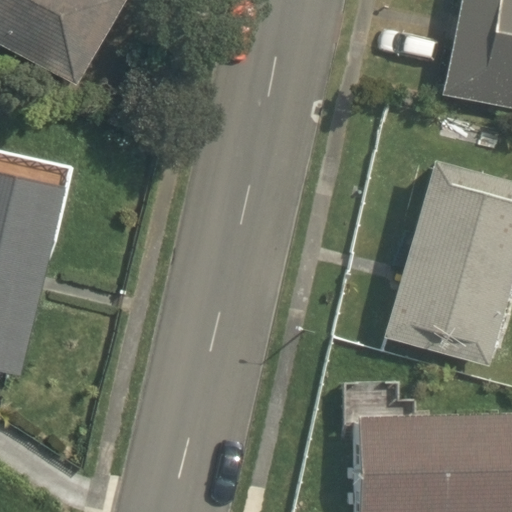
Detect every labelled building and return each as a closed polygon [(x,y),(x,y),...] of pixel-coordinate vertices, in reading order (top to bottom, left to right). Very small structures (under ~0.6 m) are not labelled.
[(0,0),(0,46),(67,83),(112,0),(0,0)] [(511,0),(452,0),(435,90),(511,106),(511,0)] [(376,333),(482,364),(511,253),(511,179),(424,154),(376,333)] [(0,170),(0,368),(12,372),(53,182),(0,170)] [(352,511),(511,511),(511,408),(349,413),(352,511)]
